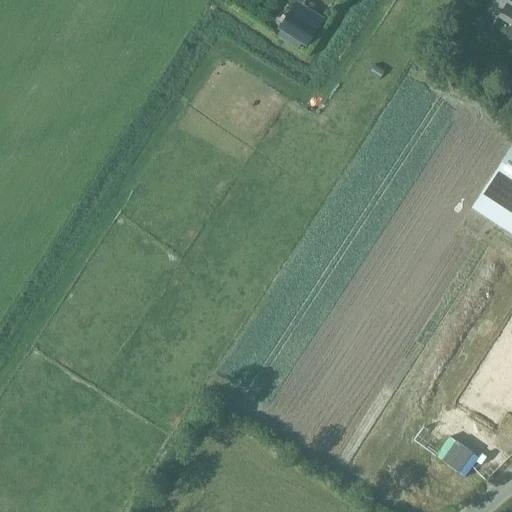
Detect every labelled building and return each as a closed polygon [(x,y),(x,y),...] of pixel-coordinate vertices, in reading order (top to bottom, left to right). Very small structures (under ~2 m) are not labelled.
[(511,27),(511,0),(499,0),(491,14),(511,27)] [(315,29),(288,12),(278,29),(281,31),(278,37),(298,50),(301,44),(305,47),(315,29)] [(462,58),(460,40),(442,42),(443,60),(462,58)] [(511,145),(471,209),(511,235),(511,145)] [(511,266),(492,254),(470,291),(496,307),(511,281),(511,266)] [(474,377),(469,386),(473,389),(505,409),(511,413),(511,316),(508,322),(474,376),(474,377)]
